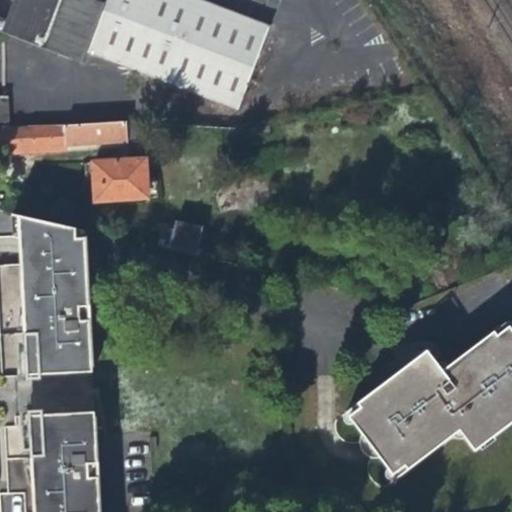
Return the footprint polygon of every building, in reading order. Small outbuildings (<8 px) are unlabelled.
[(85,55),(237,111),(269,26),(199,0),(0,0),(0,36),(81,67),(85,55)] [(0,153),(124,147),(122,131),(122,127),(0,133),(0,153)] [(141,146),(140,131),(124,131),(122,131),(124,147),(141,146)] [(93,166),(95,186),(102,186),(103,204),(143,202),(142,184),(147,184),(146,163),(93,166)] [(42,255),(84,253),(83,246),(83,232),(17,216),(18,231),(19,263),(42,262),(42,255)] [(165,225),(159,249),(172,252),(177,228),(165,225)] [(177,225),(177,228),(172,252),(198,258),(204,232),(177,225)] [(42,262),(19,263),(21,305),(24,373),(29,373),(60,371),(60,363),(76,363),(79,361),(80,359),(81,357),(81,351),(88,351),(84,253),(42,255),(42,262)] [(511,423),(511,334),(506,327),(442,374),(427,354),(345,415),(395,482),(459,433),(474,453),(511,423)] [(18,412),(26,412),(31,412),(29,373),(24,373),(16,373),(18,412)] [(30,498),(31,511),(95,511),(92,430),(85,430),(84,422),(83,420),(79,417),(62,418),(62,410),(31,412),(26,412),(30,498)]
